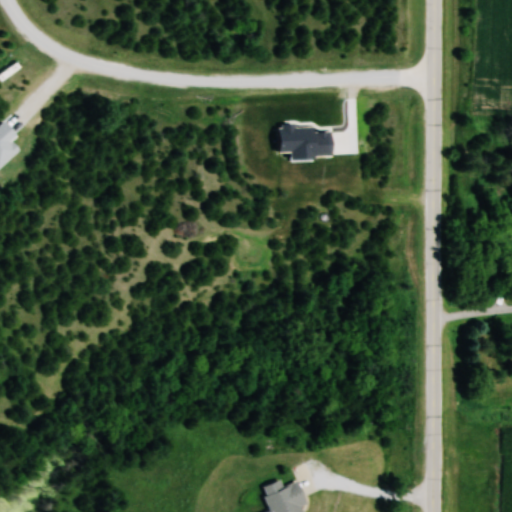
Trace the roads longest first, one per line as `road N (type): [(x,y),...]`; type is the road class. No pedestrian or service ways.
road 1 (tertiary): [(431,511),(433,0)]
road 2 (residential): [(433,78),(156,78),(79,61),(37,41),(4,0)]
